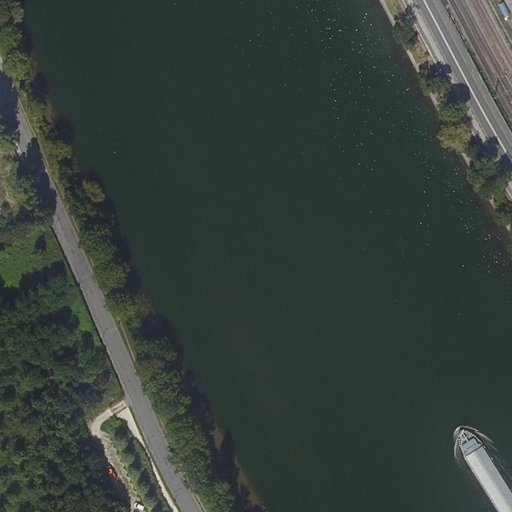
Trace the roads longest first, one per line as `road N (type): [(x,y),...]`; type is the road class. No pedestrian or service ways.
road 1 (residential): [(0,85),(193,511)]
road 2 (secondary): [(511,162),(423,0)]
